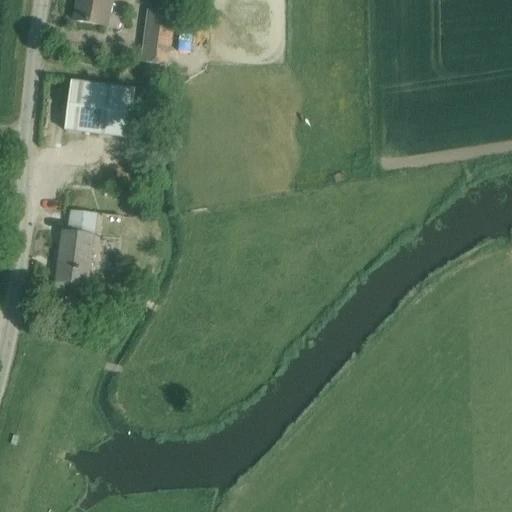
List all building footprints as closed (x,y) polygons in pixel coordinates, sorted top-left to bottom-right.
[(107,29),(111,0),(79,0),(75,23),(107,29)] [(159,1),(158,12),(174,14),(175,3),(159,1)] [(142,64),(168,68),(174,16),(149,13),(142,64)] [(135,93),(71,85),(65,133),(129,142),(135,93)] [(76,177),(76,187),(129,190),(130,179),(76,177)] [(88,290),(94,238),(62,233),(56,285),(88,290)]
